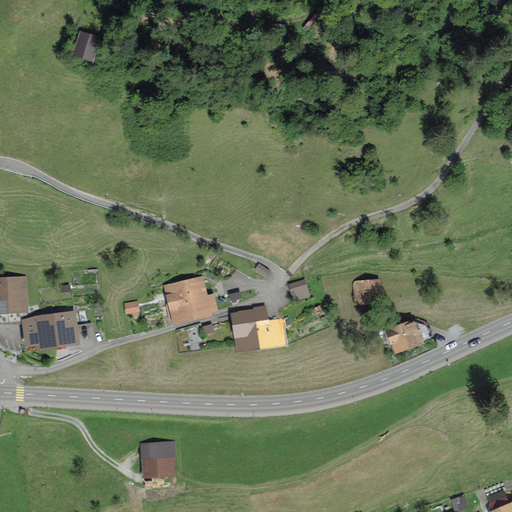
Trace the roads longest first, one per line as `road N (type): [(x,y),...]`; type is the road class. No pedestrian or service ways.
road 1 (primary): [(511,321),(384,379),(320,398),(230,404),(0,392)]
road 2 (track): [(281,282),(339,230),(433,187),(511,65)]
